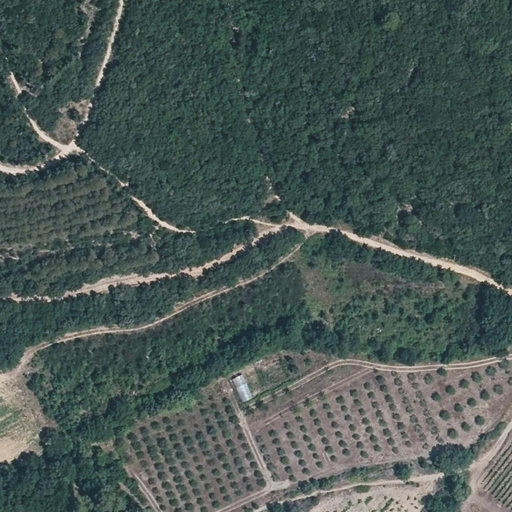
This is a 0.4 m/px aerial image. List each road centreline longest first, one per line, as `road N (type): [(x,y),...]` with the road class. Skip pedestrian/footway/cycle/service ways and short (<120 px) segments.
road 1 (track): [(280,511),(317,495),(462,472),(497,449),(511,426)]
road 2 (track): [(301,223),(283,210),(248,142),(238,0)]
road 3 (track): [(123,0),(71,149),(34,172),(0,166)]
road 4 (track): [(511,303),(301,223)]
